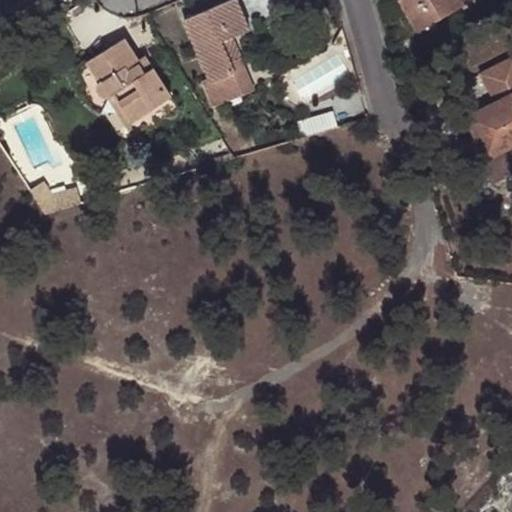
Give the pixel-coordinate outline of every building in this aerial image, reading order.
[(238,0),(225,0),(185,16),(210,80),(205,81),(215,103),(255,86),(242,55),(232,59),(223,37),(232,34),(249,27),(238,0)] [(469,0),(399,0),(416,31),(469,0)] [(232,34),(223,37),(232,59),(242,55),(232,34)] [(147,69),(139,57),(126,36),(87,59),(98,78),(97,81),(99,88),(103,92),(109,96),(117,91),(133,116),(171,93),(154,65),(147,69)] [(146,53),(139,57),(147,69),(154,65),(146,53)] [(493,102),(467,115),(488,155),(511,143),(511,55),(478,73),(493,102)] [(117,91),(109,96),(129,129),(133,118),(133,116),(117,91)] [(308,134),(343,124),(339,111),(304,121),(308,134)]
